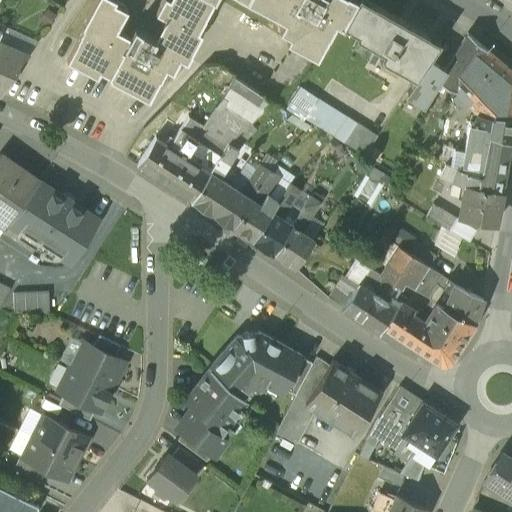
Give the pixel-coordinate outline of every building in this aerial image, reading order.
[(159,0),(156,8),(146,3),(131,31),(117,23),(126,8),(111,0),(95,0),(82,26),(84,27),(67,59),(97,74),(100,69),(120,79),(119,81),(148,97),(159,77),(154,75),(160,62),(172,69),(180,55),(183,57),(189,47),(191,48),(201,30),(198,28),(212,0),(159,0)] [(246,0),(285,20),(280,29),(290,35),(286,41),(317,57),(335,23),(342,27),(343,24),(355,0),(246,0)] [(439,43),(366,0),(355,0),(343,24),(358,33),(356,36),(383,52),(380,58),(415,79),(424,67),(439,43)] [(468,34),(436,81),(454,91),(457,88),(471,68),(484,48),(468,34)] [(28,54),(0,41),(0,93),(28,54)] [(295,46),(290,56),(288,55),(283,65),(281,64),(276,73),(274,72),(268,83),(287,93),(316,57),(295,46)] [(511,71),(484,48),(471,68),(497,85),(497,83),(511,85),(511,71)] [(415,79),(410,86),(421,93),(434,74),(424,67),(415,79)] [(497,85),(471,68),(457,88),(471,97),(466,103),(477,115),(477,114),(490,117),(497,85)] [(185,146),(181,153),(209,171),(228,143),(245,127),(271,100),(235,77),(201,128),(195,137),(196,138),(189,148),(185,146)] [(511,129),(511,85),(497,83),(497,85),(490,117),(487,135),(510,143),(511,129)] [(471,97),(457,88),(454,91),(451,96),(464,105),(466,103),(471,97)] [(302,95),(293,107),(312,119),(309,123),(363,156),(376,138),(302,95)] [(475,123),(470,122),(464,153),(461,169),(466,171),(479,176),(487,135),(490,117),(477,114),(477,115),(475,123)] [(186,119),(180,128),(188,133),(195,137),(201,128),(186,119)] [(228,143),(238,149),(253,135),(245,127),(228,143)] [(180,128),(173,138),(176,141),(172,147),(176,150),(188,133),(180,128)] [(195,137),(188,133),(176,150),(181,153),(185,146),(189,148),(196,138),(195,137)] [(510,143),(487,135),(479,176),(477,186),(501,191),(508,157),(510,143)] [(155,136),(137,164),(158,178),(176,150),(172,147),(155,136)] [(228,143),(209,171),(219,178),(234,155),(238,149),(228,143)] [(243,152),(238,149),(234,155),(240,159),(243,152)] [(464,153),(455,149),(452,166),(461,169),(464,153)] [(181,153),(176,150),(158,178),(191,200),(209,171),(181,153)] [(0,152),(0,222),(6,227),(38,178),(0,152)] [(256,168),(240,192),(251,198),(257,188),(269,169),(259,163),(256,168)] [(452,166),(445,163),(440,177),(461,185),(466,171),(461,169),(452,166)] [(269,169),(257,188),(267,194),(276,180),(279,176),(269,169)] [(209,171),(191,200),(211,213),(230,185),(219,178),(209,171)] [(479,176),(466,171),(461,185),(466,186),(466,184),(477,186),(479,176)] [(362,172),(355,185),(370,194),(377,181),(362,172)] [(285,179),(279,176),(276,180),(282,184),(285,179)] [(38,178),(6,227),(69,267),(100,217),(38,178)] [(290,183),(278,201),(287,207),(297,193),(299,189),(290,183)] [(477,186),(466,184),(466,186),(460,216),(495,223),(501,191),(477,186)] [(230,185),(211,213),(232,227),(251,198),(240,192),(230,185)] [(257,188),(251,198),(260,205),(267,194),(257,188)] [(305,193),(299,189),(297,193),(302,197),(305,193)] [(310,196),(298,214),(308,221),(317,207),(320,203),(310,196)] [(260,205),(251,198),(232,227),(252,240),(271,212),(260,205)] [(287,207),(278,201),(271,212),(280,218),(287,207)] [(449,230),(457,219),(433,204),(426,216),(449,230)] [(280,218),(271,212),(253,240),(273,253),(291,225),(280,218)] [(308,221),(298,214),(291,225),(301,231),(308,221)] [(301,231),(291,225),(273,253),(294,267),(312,239),(301,231)] [(457,235),(443,227),(433,243),(448,252),(457,235)] [(429,265),(437,253),(398,228),(390,240),(398,246),(399,246),(429,265)] [(429,265),(399,246),(384,269),(404,282),(404,281),(414,288),(429,265)] [(440,274),(429,265),(414,288),(425,295),(440,274)] [(404,282),(384,269),(381,274),(400,287),(404,282)] [(400,287),(381,274),(372,286),(373,293),(394,306),(398,301),(394,299),(400,287)] [(339,279),(328,297),(343,306),(356,283),(342,275),(339,279)] [(0,281),(0,308),(11,287),(0,281)] [(373,293),(356,283),(343,306),(341,308),(378,332),(383,325),(394,306),(373,293)] [(482,299),(455,285),(445,308),(474,322),(482,299)] [(48,290),(11,292),(13,317),(50,315),(48,290)] [(436,302),(430,298),(425,306),(431,309),(431,310),(436,302)] [(394,306),(383,325),(392,331),(408,305),(399,299),(398,300),(398,301),(394,306)] [(445,308),(436,302),(431,310),(431,309),(424,320),(424,321),(411,343),(439,361),(443,362),(448,361),(450,359),(451,358),(474,322),(445,308)] [(413,308),(408,305),(392,331),(411,343),(424,321),(424,320),(411,312),(413,308)] [(301,355),(258,332),(257,333),(254,333),(253,331),(241,333),(242,336),(238,336),(237,335),(209,367),(241,395),(249,385),(263,382),(281,392),(283,388),(300,356),(301,355)] [(120,345),(98,334),(93,345),(114,356),(116,352),(120,345)] [(93,345),(82,340),(70,365),(113,386),(125,361),(114,356),(93,345)] [(295,395),(275,432),(297,444),(316,408),(307,402),(307,403),(305,402),(329,365),(316,356),(312,363),(295,395)] [(312,363),(300,356),(283,388),(295,395),(312,363)] [(381,391),(332,360),(329,365),(305,402),(307,403),(307,402),(316,408),(324,413),(323,413),(324,414),(327,410),(352,426),(349,431),(353,434),(381,391)] [(113,386),(70,365),(57,390),(63,393),(95,408),(100,411),(113,386)] [(241,395),(209,367),(185,400),(191,404),(176,426),(183,431),(212,452),(214,454),(227,437),(220,432),(245,399),(241,395)] [(422,401),(399,386),(385,407),(398,416),(391,426),(401,432),(422,401)] [(95,408),(63,393),(58,403),(89,419),(95,408)] [(456,423),(422,401),(401,432),(410,438),(418,444),(435,454),(448,434),(456,423)] [(398,416),(385,407),(379,416),(370,432),(381,439),(400,452),(410,438),(401,432),(391,426),(398,416)] [(87,437),(43,414),(33,436),(77,458),(87,437)] [(212,452),(183,431),(177,439),(206,461),(212,452)] [(381,439),(370,432),(357,457),(369,461),(381,439)] [(435,454),(418,444),(411,455),(422,462),(443,471),(457,438),(448,434),(435,454)] [(77,458),(33,436),(23,455),(22,457),(41,466),(66,479),(77,458)] [(197,460),(179,446),(172,456),(190,470),(197,460)] [(172,456),(166,452),(146,478),(156,485),(155,490),(163,496),(167,494),(176,501),(196,474),(190,470),(172,456)] [(511,459),(501,453),(483,480),(511,498),(511,459)] [(41,466),(22,457),(23,455),(20,454),(13,467),(34,479),(41,466)] [(404,475),(382,466),(377,477),(399,486),(404,475)] [(34,511),(38,506),(0,486),(0,511),(34,511)] [(387,511),(393,499),(378,492),(370,510),(374,511),(387,511)] [(425,511),(427,508),(396,493),(393,499),(387,511),(425,511)]
